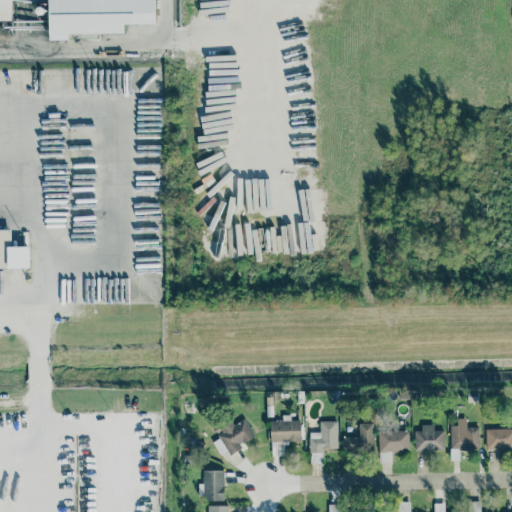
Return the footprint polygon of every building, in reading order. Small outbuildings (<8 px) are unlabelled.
[(156,23),(155,0),(49,0),(49,34),(125,33),(124,24),(156,23)] [(0,268),(0,229),(12,229),(12,247),(31,246),(31,268),(0,268)] [(479,448),(479,427),(466,427),(466,417),(450,418),(450,449),(479,448)] [(221,458),(241,446),(240,445),(255,436),(244,418),(232,425),(210,438),(221,458)] [(301,441),(300,420),(270,421),(270,441),(301,441)] [(338,448),(337,421),(320,421),(320,432),(309,432),(309,452),(323,452),(323,448),(338,448)] [(342,436),(343,452),(373,451),(373,423),(358,423),(358,436),(342,436)] [(414,451),(444,450),(443,430),(434,430),(433,424),(421,424),(421,430),(414,431),(414,451)] [(511,449),(511,429),(485,429),(485,449),(511,449)] [(409,451),(408,430),(378,431),(378,452),(409,451)] [(223,500),(224,470),(202,470),(202,483),(199,483),(199,499),(223,500)] [(409,511),(409,501),(397,502),(397,511),(409,511)] [(433,511),(444,511),(444,504),(433,503),(433,511)]
